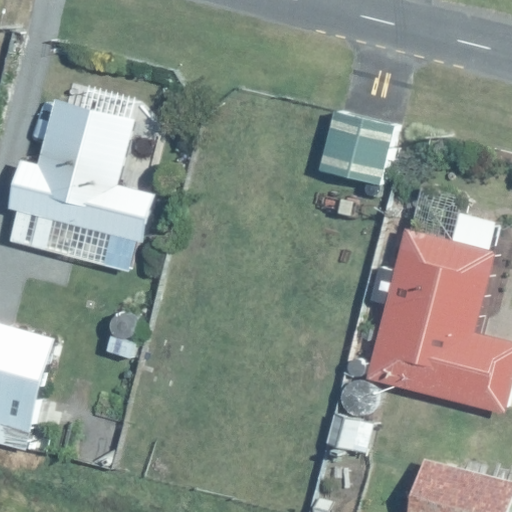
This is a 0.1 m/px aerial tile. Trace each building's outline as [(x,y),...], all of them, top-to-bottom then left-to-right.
[(76,252),(82,223),(150,237),(161,182),(134,176),(147,114),(57,96),(44,161),(18,156),(9,202),(22,205),(15,240),(76,252)] [(337,114),(324,165),(387,181),(399,130),(337,114)] [(411,221),(410,225),(374,371),(511,404),(511,329),(480,322),(508,212),(463,201),(455,232),(411,221)] [(73,255),(30,246),(24,274),(67,283),(73,255)] [(62,330),(0,314),(0,427),(36,437),(62,330)] [(380,417),(337,411),(332,444),(376,450),(380,417)] [(511,511),(511,472),(429,450),(412,511),(511,511)]
